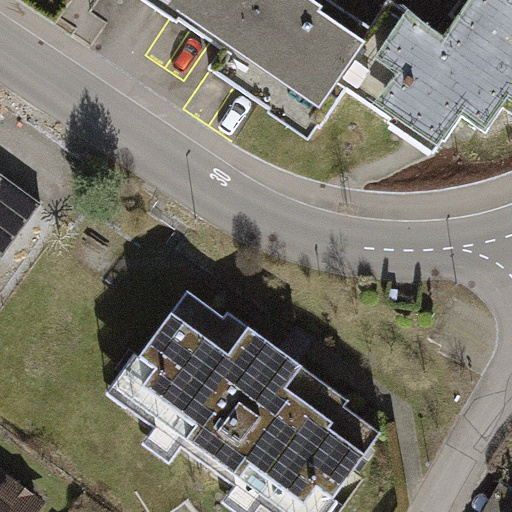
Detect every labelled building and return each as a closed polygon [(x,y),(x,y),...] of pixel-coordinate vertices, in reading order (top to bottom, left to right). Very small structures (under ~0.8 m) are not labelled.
[(511,0),(476,0),(446,45),(396,12),(371,50),(294,0),(139,0),(136,6),(178,34),(183,26),(322,117),(338,93),(437,158),(460,123),(486,140),(508,107),(511,110),(511,0)] [(44,210),(0,178),(0,259),(6,263),(44,210)] [(335,511),(386,440),(179,295),(105,401),(262,511),(335,511)] [(0,511),(40,511),(46,505),(0,468),(0,511)] [(511,511),(511,496),(508,493),(493,511),(511,511)]
